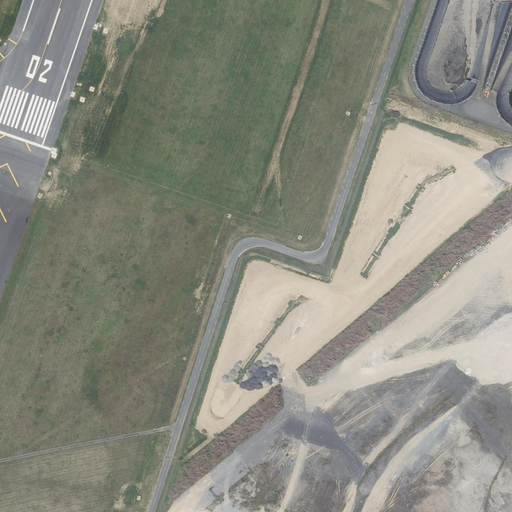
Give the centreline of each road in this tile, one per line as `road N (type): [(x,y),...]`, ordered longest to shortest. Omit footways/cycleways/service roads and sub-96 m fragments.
road 1 (unknown): [(306,431),(405,354),(449,362),(508,310)]
road 2 (unknown): [(321,255),(278,420),(306,431)]
road 3 (track): [(0,461),(179,425)]
